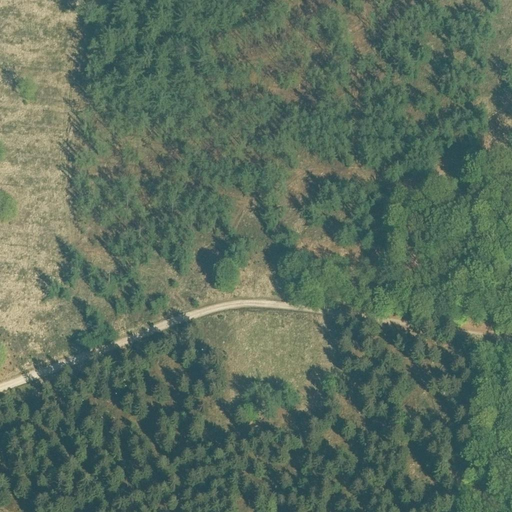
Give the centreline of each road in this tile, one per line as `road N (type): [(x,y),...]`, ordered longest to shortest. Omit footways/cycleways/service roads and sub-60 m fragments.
road 1 (track): [(475,334),(260,303),(223,307),(0,393)]
road 2 (track): [(475,334),(511,98)]
